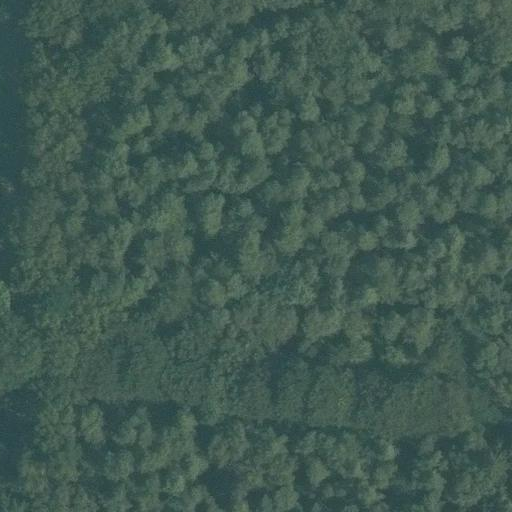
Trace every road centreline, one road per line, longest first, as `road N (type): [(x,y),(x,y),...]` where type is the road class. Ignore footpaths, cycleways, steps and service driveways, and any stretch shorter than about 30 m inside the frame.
road 1 (track): [(511,70),(139,8),(87,19)]
road 2 (track): [(0,326),(28,331),(49,304),(59,249),(81,231)]
